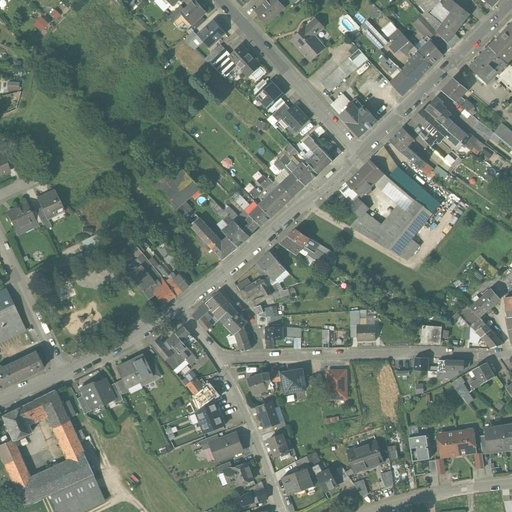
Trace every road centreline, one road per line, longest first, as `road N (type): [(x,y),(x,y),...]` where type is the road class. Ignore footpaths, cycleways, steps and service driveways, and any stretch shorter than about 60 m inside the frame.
road 1 (residential): [(511,352),(215,357)]
road 2 (residential): [(358,154),(178,309)]
road 3 (residential): [(511,3),(358,154)]
road 4 (residential): [(358,154),(219,0)]
road 5 (residential): [(282,511),(215,357)]
road 6 (residential): [(62,375),(0,242)]
road 7 (residential): [(511,483),(374,511)]
road 8 (residential): [(178,309),(62,375)]
